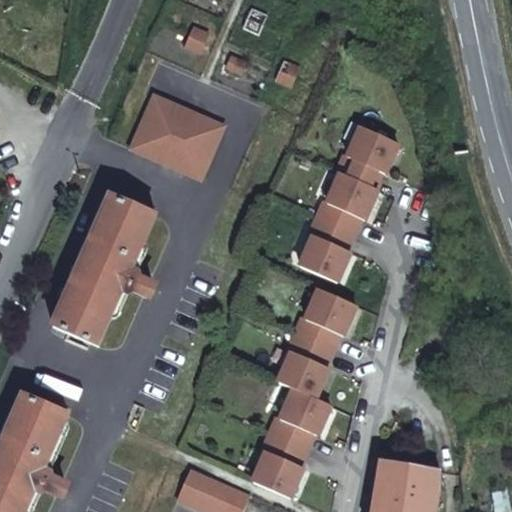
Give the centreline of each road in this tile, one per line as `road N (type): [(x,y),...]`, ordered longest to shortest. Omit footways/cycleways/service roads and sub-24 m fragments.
road 1 (residential): [(0,296),(125,0)]
road 2 (residential): [(408,256),(391,399),(354,511)]
road 3 (secondary): [(470,0),(511,182)]
